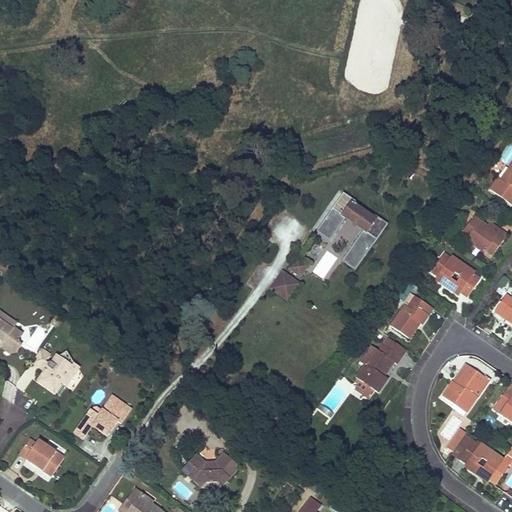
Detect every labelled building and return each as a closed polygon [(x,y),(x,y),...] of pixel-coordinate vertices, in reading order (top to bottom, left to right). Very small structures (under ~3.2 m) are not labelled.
[(511,163),(500,181),(497,179),(489,191),(511,206),(511,163)] [(387,224),(377,217),(375,220),(351,203),(353,200),(343,194),(339,199),(342,201),(339,205),(336,203),(321,225),(334,234),(340,226),(357,238),(341,261),(354,270),(387,224)] [(485,226),(473,218),(462,235),(468,239),(467,241),(484,254),(486,252),(492,257),(506,236),(500,231),(498,234),(485,226)] [(500,231),(487,223),(485,226),(498,234),(500,231)] [(329,241),(334,234),(321,225),(316,232),(329,241)] [(432,274),(438,278),(446,284),(444,287),(459,297),(461,294),(467,298),(479,280),(473,276),(474,273),(451,258),(450,260),(444,256),(432,274)] [(299,276),(306,266),(296,259),(289,269),(299,276)] [(287,301),(298,284),(282,273),(270,289),(287,301)] [(446,284),(438,278),(436,281),(444,287),(446,284)] [(404,307),(390,327),(409,339),(419,324),(421,326),(432,311),(409,295),(402,306),(404,307)] [(511,301),(505,297),(494,313),(511,325),(511,301)] [(0,338),(1,338),(5,340),(6,348),(12,351),(18,350),(21,345),(21,336),(24,332),(15,326),(18,321),(0,309),(0,338)] [(57,328),(64,319),(57,314),(51,323),(57,328)] [(399,359),(405,350),(388,338),(382,347),(399,359)] [(396,365),(399,359),(382,347),(377,354),(370,349),(360,363),(364,367),(356,379),(361,382),(354,391),(368,401),(374,392),(377,394),(386,381),(383,378),(394,363),(396,365)] [(43,348),(33,362),(42,368),(46,362),(51,354),(43,348)] [(79,368),(68,350),(55,359),(52,363),(51,362),(49,363),(48,364),(48,365),(49,367),(51,368),(49,371),(47,370),(46,370),(39,381),(55,392),(63,382),(67,376),(79,368)] [(42,368),(46,370),(47,370),(49,371),(51,368),(49,367),(48,365),(48,364),(46,362),(42,368)] [(485,379),(465,366),(443,398),(466,414),(477,398),(478,399),(491,382),(486,378),(485,379)] [(69,386),(80,370),(79,368),(67,376),(63,382),(69,386)] [(511,387),(509,386),(503,395),(511,399),(511,397),(511,387)] [(511,397),(511,399),(503,395),(495,408),(502,413),(500,416),(511,423),(511,397)] [(114,396),(104,411),(109,414),(119,399),(114,396)] [(93,411),(83,426),(91,431),(95,426),(109,436),(116,427),(114,426),(118,420),(120,421),(122,423),(132,409),(119,399),(109,414),(104,411),(100,416),(93,411)] [(450,440),(460,420),(451,415),(440,435),(450,440)] [(37,443),(30,438),(19,454),(37,466),(39,464),(44,467),(42,469),(51,476),(64,457),(45,444),(43,447),(37,443)] [(455,450),(460,442),(455,438),(450,446),(455,450)] [(472,442),(459,461),(466,465),(464,469),(477,478),(479,475),(489,481),(495,485),(507,467),(501,462),(503,461),(479,445),(478,447),(472,442)] [(501,462),(507,467),(511,459),(511,448),(503,461),(501,462)] [(238,470),(224,456),(213,468),(210,468),(197,457),(182,472),(202,490),(206,484),(216,484),(222,489),(238,470)] [(479,475),(477,478),(487,484),(489,481),(479,475)] [(152,502),(134,490),(126,501),(133,506),(128,511),(161,511),(151,504),(152,502)] [(119,511),(128,511),(133,506),(126,501),(119,511)] [(316,511),(320,507),(311,501),(306,508),(312,511),(316,511)]
